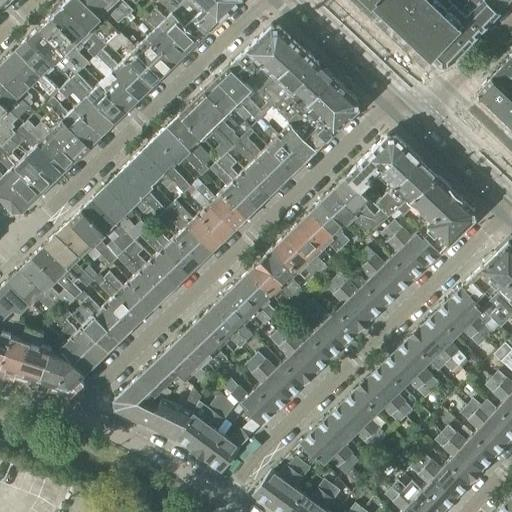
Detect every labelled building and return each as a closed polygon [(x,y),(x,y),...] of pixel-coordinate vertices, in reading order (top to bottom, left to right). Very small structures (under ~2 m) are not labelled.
[(85,0),(65,0),(63,3),(106,42),(118,31),(106,19),(100,25),(94,20),(100,14),(85,0)] [(110,0),(85,0),(100,14),(106,8),(118,21),(123,15),(124,16),(126,15),(110,0)] [(110,0),(126,15),(132,9),(122,0),(110,0)] [(161,0),(171,10),(181,0),(161,0)] [(181,0),(171,10),(186,24),(210,0),(181,0)] [(210,0),(186,24),(200,37),(238,0),(210,0)] [(399,24),(401,25),(416,39),(429,52),(430,53),(440,62),(448,62),(486,22),(498,10),(487,0),(374,0),(381,6),(387,12),(397,21),(399,24)] [(487,0),(498,10),(507,0),(487,0)] [(100,48),(106,42),(63,3),(50,15),(81,43),(89,36),(95,42),(87,49),(94,55),(95,53),(101,48),(100,48)] [(146,34),(174,62),(186,50),(148,13),(144,8),(139,13),(146,21),(145,22),(152,29),(146,34)] [(148,13),(186,50),(200,37),(186,24),(171,10),(164,17),(155,8),(151,11),(148,13)] [(50,15),(38,27),(82,67),(89,60),(78,50),(83,45),(81,43),(50,15)] [(270,24),(228,65),(243,78),(259,62),(288,34),(279,24),(270,24)] [(38,27),(26,38),(53,62),(63,72),(68,68),(74,74),(77,72),(82,67),(38,27)] [(122,58),(150,85),(162,73),(135,45),(132,43),(128,39),(120,30),(118,31),(106,42),(115,50),(121,44),(128,52),(122,58)] [(135,45),(162,73),(174,62),(146,34),(135,45)] [(303,48),(288,34),(259,62),(243,78),(254,89),(258,92),(274,76),(303,48)] [(26,38),(15,49),(41,73),(53,62),(26,38)] [(95,53),(138,97),(150,85),(122,58),(116,63),(101,48),(95,53)] [(318,62),(303,48),(274,76),(258,92),(266,100),(271,106),(272,105),(273,106),(278,101),(318,62)] [(15,49),(3,60),(30,84),(35,79),(40,83),(39,83),(52,96),(58,89),(59,89),(41,73),(15,49)] [(511,52),(501,63),(511,73),(511,52)] [(98,81),(125,109),(138,97),(95,53),(94,55),(89,60),(104,76),(98,81)] [(3,60),(0,63),(0,78),(29,105),(28,105),(31,102),(28,99),(32,96),(24,89),(30,84),(3,60)] [(292,115),(332,76),(318,62),(278,101),(292,115)] [(511,73),(501,63),(489,77),(511,98),(511,73)] [(228,65),(216,77),(251,112),(258,119),(266,112),(271,106),(266,100),(259,108),(247,95),(254,89),(243,78),(228,65)] [(71,77),(114,120),(125,109),(98,81),(91,88),(81,76),(77,72),(74,74),(71,77)] [(287,121),(302,135),(348,90),(332,76),(292,115),(287,121)] [(73,105),(101,132),(114,120),(71,77),(59,89),(58,89),(66,97),(73,91),(80,98),(73,105)] [(203,89),(227,113),(233,108),(243,120),(246,117),(251,112),(216,77),(203,89)] [(478,97),(510,128),(511,127),(510,127),(511,125),(511,98),(489,77),(477,89),(477,97),(478,97)] [(0,78),(0,100),(17,117),(29,105),(0,78)] [(226,139),(232,145),(237,139),(238,138),(233,133),(234,132),(230,127),(230,128),(221,119),(227,113),(203,89),(190,102),(226,139)] [(302,135),(315,148),(357,107),(358,107),(358,99),(357,99),(348,90),(302,135)] [(52,106),(89,144),(101,132),(73,105),(67,111),(52,96),(47,102),(52,106)] [(11,123),(17,117),(0,100),(0,122),(8,130),(12,134),(15,132),(11,128),(14,125),(11,123)] [(190,102),(178,114),(202,138),(208,132),(216,140),(215,141),(219,145),(214,150),(220,156),(225,151),(226,150),(232,145),(226,139),(190,102)] [(42,120),(50,128),(77,156),(89,144),(52,106),(52,107),(50,109),(41,119),(42,120)] [(283,128),(277,133),(303,160),(315,148),(302,135),(287,121),(271,106),(266,112),(280,125),(283,128)] [(178,114),(166,125),(202,161),(209,155),(197,143),(202,138),(178,114)] [(50,128),(42,120),(34,127),(27,119),(22,124),(64,168),(77,156),(50,128)] [(4,142),(11,136),(12,134),(8,130),(0,122),(0,144),(1,146),(4,142)] [(25,152),(53,179),(64,168),(22,124),(16,130),(24,139),(31,146),(25,152)] [(166,125),(154,137),(178,161),(183,156),(200,173),(207,166),(202,161),(166,125)] [(266,144),(291,171),(303,160),(277,133),(274,130),(269,125),(263,131),(271,139),(266,144)] [(237,139),(279,182),(291,171),(266,144),(260,150),(247,137),(253,131),(250,128),(238,138),(237,139)] [(15,132),(12,134),(11,136),(19,144),(24,139),(16,130),(15,132)] [(360,190),(366,184),(377,173),(406,145),(395,134),(386,134),(345,175),(360,190)] [(19,144),(11,136),(4,142),(12,150),(19,144)] [(141,150),(176,186),(183,193),(186,189),(190,185),(172,166),(178,161),(154,137),(141,150)] [(241,168),(267,194),(279,182),(237,139),(232,145),(237,151),(248,162),(241,168)] [(4,142),(1,146),(0,146),(0,148),(41,191),(53,179),(25,152),(19,158),(12,150),(4,142)] [(232,145),(226,150),(225,151),(220,156),(214,161),(213,162),(256,205),(267,194),(241,168),(236,174),(228,166),(234,161),(235,160),(232,156),(237,151),(232,145)] [(387,192),(421,159),(406,145),(377,173),(379,176),(382,173),(390,181),(388,183),(392,186),(387,191),(387,192)] [(0,160),(8,169),(2,175),(29,203),(41,191),(0,148),(0,160)] [(141,150),(130,161),(153,185),(159,179),(171,191),(176,186),(141,150)] [(388,216),(396,207),(392,204),(396,200),(403,193),(408,198),(436,174),(421,159),(387,192),(381,198),(375,204),(379,209),(383,212),(388,216)] [(130,161),(117,173),(150,205),(158,215),(160,214),(165,208),(148,190),(153,185),(130,161)] [(219,189),(245,216),(246,215),(256,205),(213,162),(209,167),(225,184),(219,189)] [(29,203),(2,175),(0,172),(0,197),(12,209),(12,210),(22,210),(21,209),(29,203)] [(117,173),(105,185),(129,209),(135,203),(143,212),(150,205),(117,173)] [(427,215),(430,218),(457,193),(450,186),(449,185),(448,185),(438,175),(437,174),(436,174),(408,198),(396,207),(403,215),(415,203),(420,208),(417,212),(424,218),(427,215)] [(373,228),(388,216),(383,212),(379,209),(374,214),(365,206),(371,200),(360,190),(345,175),(332,187),(373,228)] [(191,184),(233,228),(245,216),(219,189),(213,195),(207,188),(197,178),(191,184)] [(196,212),(222,238),(233,228),(191,184),(190,185),(186,189),(202,206),(196,212)] [(360,190),(371,200),(375,204),(381,198),(366,184),(360,190)] [(105,185),(92,197),(134,239),(139,234),(145,229),(146,227),(141,221),(135,226),(123,213),(129,209),(105,185)] [(320,199),(345,225),(352,218),(367,234),(373,228),(332,187),(320,199)] [(430,226),(423,235),(438,251),(447,242),(448,243),(449,241),(458,232),(460,231),(459,231),(473,218),(474,217),(474,209),(473,208),(461,197),(460,196),(457,193),(430,218),(426,222),(430,226)] [(92,197),(80,209),(104,232),(110,226),(117,235),(112,240),(122,250),(127,245),(134,239),(92,197)] [(320,199),(309,210),(346,250),(352,244),(340,230),(345,225),(320,199)] [(168,206),(210,249),(221,238),(222,238),(196,212),(191,217),(175,200),(168,206)] [(173,234),(199,260),(210,249),(168,206),(165,208),(160,214),(166,220),(168,217),(179,228),(173,234)] [(80,209),(68,221),(100,253),(109,262),(116,256),(99,237),(104,232),(80,209)] [(309,210),(296,222),(322,248),(328,242),(340,255),(346,250),(309,210)] [(394,220),(387,227),(424,265),(438,251),(423,235),(417,229),(410,236),(394,220)] [(84,251),(93,260),(100,253),(68,221),(56,232),(80,255),(84,251)] [(296,222),(284,234),(320,271),(334,260),(329,255),(322,261),(315,254),(322,248),(296,222)] [(145,229),(187,272),(199,260),(173,234),(168,239),(160,232),(161,231),(157,227),(156,228),(151,223),(146,227),(145,229)] [(396,249),(389,256),(410,278),(424,265),(387,227),(381,233),(388,239),(387,240),(396,249)] [(151,256),(176,282),(177,282),(177,281),(187,272),(145,229),(139,234),(156,251),(151,256)] [(56,232),(43,244),(76,276),(85,286),(93,279),(74,260),(80,255),(56,232)] [(272,245),(272,246),(297,271),(303,265),(310,272),(303,278),(307,282),(320,271),(284,234),(273,245),(272,245)] [(127,245),(122,250),(165,294),(176,282),(151,256),(145,261),(137,253),(142,248),(141,246),(134,239),(127,245)] [(502,286),(511,275),(511,245),(508,241),(507,240),(460,286),(481,307),(491,297),(488,293),(498,282),(502,286)] [(43,244),(32,255),(55,279),(64,287),(74,297),(76,295),(80,291),(71,281),(76,276),(43,244)] [(272,246),(260,257),(294,293),(300,288),(290,278),(297,271),(272,246)] [(366,247),(360,252),(397,291),(410,278),(389,256),(382,262),(374,253),(373,253),(366,247)] [(128,279),(153,305),(165,294),(122,250),(116,256),(133,273),(128,279)] [(369,275),(362,282),(383,304),(397,291),(360,252),(353,259),(360,265),(360,266),(369,275)] [(55,279),(32,255),(19,267),(58,305),(62,309),(65,306),(74,297),(64,287),(58,293),(49,285),(55,279)] [(247,269),(247,270),(272,295),(278,289),(287,299),(294,293),(260,257),(247,269)] [(36,297),(55,315),(62,309),(58,305),(19,267),(6,280),(28,303),(29,302),(30,303),(36,297)] [(247,270),(235,281),(269,317),(275,311),(266,301),(272,295),(247,270)] [(103,277),(141,316),(153,305),(128,279),(122,284),(109,271),(103,277)] [(104,301),(130,327),(131,326),(130,326),(141,316),(103,277),(100,273),(93,279),(99,285),(99,284),(110,295),(104,301)] [(339,273),(332,279),(370,317),(383,304),(362,282),(355,289),(346,279),(346,280),(339,273)] [(499,325),(511,311),(511,275),(502,286),(496,293),(505,301),(490,315),(490,316),(499,325)] [(334,309),(356,330),(370,317),(332,279),(326,285),(333,292),(342,302),(334,309)] [(6,280),(0,285),(0,314),(3,316),(12,308),(20,311),(28,303),(6,280)] [(235,281),(223,293),(248,319),(254,313),(264,322),(269,317),(235,281)] [(483,323),(490,316),(490,315),(481,307),(460,286),(447,299),(485,338),(491,332),(483,323)] [(81,301),(118,338),(130,327),(104,301),(99,306),(82,289),(80,291),(76,295),(81,301)] [(223,293),(211,305),(244,341),(251,334),(242,325),(248,319),(223,293)] [(311,298),(304,305),(342,344),(356,330),(334,309),(328,315),(319,306),(311,298)] [(478,345),(485,338),(447,299),(433,312),(455,334),(461,328),(470,338),(470,337),(478,345)] [(81,324),(107,350),(118,338),(81,301),(70,312),(71,313),(81,324)] [(199,316),(198,317),(224,343),(230,336),(238,346),(244,341),(211,305),(199,316)] [(315,328),(308,335),(329,357),(342,344),(304,305),(298,310),(298,311),(306,318),(305,319),(315,328)] [(66,318),(71,313),(70,312),(69,310),(65,306),(62,309),(55,315),(53,317),(96,360),(99,357),(107,350),(81,324),(76,329),(66,318)] [(448,340),(455,334),(433,312),(421,324),(458,363),(464,357),(457,350),(458,349),(448,340)] [(57,347),(66,355),(83,372),(96,360),(53,317),(47,322),(58,334),(64,340),(57,347)] [(186,328),(211,355),(220,364),(226,358),(217,348),(224,343),(198,317),(186,328)] [(0,362),(0,364),(20,371),(35,327),(14,320),(10,332),(0,362)] [(283,324),(276,331),(315,370),(329,357),(308,335),(301,341),(292,332),(292,333),(283,324)] [(451,369),(458,363),(421,324),(406,338),(428,360),(437,368),(443,362),(443,363),(445,362),(451,369)] [(39,377),(49,349),(51,345),(40,342),(44,330),(42,329),(35,327),(20,371),(39,377)] [(199,367),(205,360),(214,370),(220,364),(211,355),(186,328),(173,340),(199,367)] [(0,362),(10,332),(1,329),(0,333),(0,362)] [(287,355),(280,361),(301,383),(315,370),(276,331),(270,336),(279,345),(278,346),(287,355)] [(422,366),(428,360),(406,338),(394,350),(432,388),(437,383),(431,375),(422,366)] [(173,340),(160,353),(186,379),(193,372),(201,380),(200,382),(205,387),(206,385),(209,377),(199,367),(173,340)] [(493,352),(500,360),(511,348),(505,341),(493,352)] [(49,349),(39,377),(68,387),(83,372),(66,355),(49,349)] [(424,395),(432,388),(394,350),(380,363),(402,385),(408,379),(417,388),(424,395)] [(258,352),(251,359),(288,397),(301,383),(280,361),(274,368),(265,358),(264,359),(258,352)] [(160,353),(137,376),(149,389),(155,383),(161,388),(163,386),(172,377),(180,385),(175,390),(179,394),(190,383),(186,379),(160,353)] [(260,381),(253,388),(275,410),(288,397),(251,359),(245,364),(252,371),(251,371),(260,381)] [(395,392),(402,385),(380,363),(368,375),(405,414),(411,408),(404,402),(405,401),(395,392)] [(497,370),(492,377),(511,396),(511,382),(505,376),(505,377),(497,370)] [(397,421),(405,414),(368,375),(354,389),(375,411),(382,405),(391,414),(397,421)] [(115,407),(134,416),(141,401),(144,396),(150,391),(154,395),(157,392),(161,388),(155,383),(149,389),(137,376),(114,398),(113,399),(115,407)] [(501,400),(495,407),(511,422),(511,396),(492,377),(485,384),(493,390),(492,391),(501,400)] [(239,401),(254,416),(261,423),(275,410),(253,388),(246,394),(237,385),(237,386),(230,379),(224,385),(231,392),(230,392),(239,401)] [(134,416),(158,428),(170,400),(166,398),(169,389),(163,386),(161,388),(157,392),(161,396),(159,402),(156,401),(153,407),(152,407),(141,401),(134,416)] [(175,436),(176,437),(193,412),(201,395),(196,389),(194,388),(189,396),(183,407),(170,400),(158,428),(175,436)] [(369,417),(375,411),(354,389),(342,400),(379,439),(384,434),(377,427),(378,426),(369,417)] [(176,437),(191,448),(226,398),(219,391),(200,417),(193,412),(176,437)] [(191,448),(206,459),(225,434),(216,428),(233,405),(226,398),(191,448)] [(472,398),(466,404),(505,441),(511,434),(511,422),(495,407),(489,413),(480,404),(480,405),(472,398)] [(371,446),(379,439),(342,400),(327,414),(349,437),(355,430),(364,440),(364,439),(371,446)] [(464,424),(462,425),(493,455),(505,441),(466,404),(460,411),(468,418),(467,418),(477,427),(472,432),(464,424)] [(342,443),(349,437),(327,414),(314,427),(350,466),(357,459),(351,453),(351,452),(342,443)] [(225,434),(206,459),(220,470),(238,445),(261,423),(254,416),(241,429),(241,428),(231,439),(225,434)] [(447,425),(441,432),(481,468),(493,455),(462,425),(460,428),(469,435),(465,440),(455,432),(447,425)] [(344,472),(350,466),(314,427),(300,441),(301,442),(310,451),(321,463),(328,456),(337,466),(338,465),(344,472)] [(446,460),(468,482),(481,468),(441,432),(435,438),(452,454),(446,460)] [(421,452),(416,458),(456,495),(468,482),(446,460),(439,468),(430,458),(429,459),(421,452)] [(252,493),(269,505),(294,469),(302,461),(296,456),(287,464),(286,464),(278,474),(271,469),(252,493)] [(426,482),(421,487),(444,508),(456,495),(416,458),(409,465),(417,472),(417,473),(426,482)] [(269,505),(278,511),(287,511),(302,492),(294,486),(302,476),(301,475),(309,466),(302,461),(294,469),(269,505)] [(287,511),(311,511),(332,485),(323,479),(318,487),(317,487),(309,497),(302,492),(287,511)] [(440,511),(444,508),(421,487),(415,494),(405,486),(404,486),(397,479),(391,485),(419,511),(440,511)] [(311,511),(330,511),(325,508),(332,498),(338,490),(332,485),(311,511)] [(419,511),(391,485),(385,492),(393,499),(392,500),(401,509),(398,511),(419,511)] [(494,511),(511,511),(511,503),(507,499),(494,511)] [(359,511),(363,509),(355,503),(348,511),(347,511),(359,511)]
